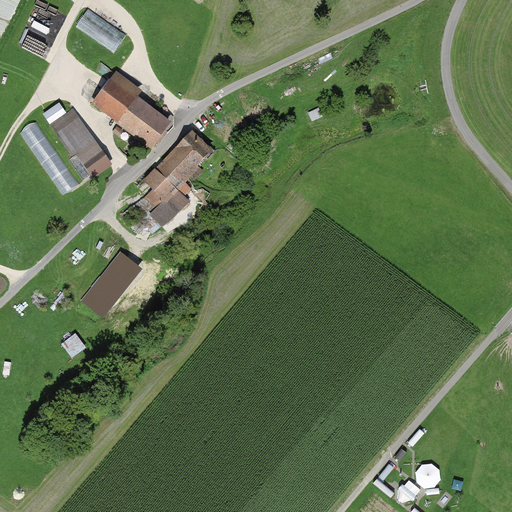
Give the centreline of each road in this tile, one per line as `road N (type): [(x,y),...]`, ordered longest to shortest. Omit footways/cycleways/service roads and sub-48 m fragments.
road 1 (residential): [(418,0),(194,110),(0,303)]
road 2 (track): [(511,317),(335,511)]
road 3 (residential): [(462,0),(447,32),(456,116),(511,188)]
